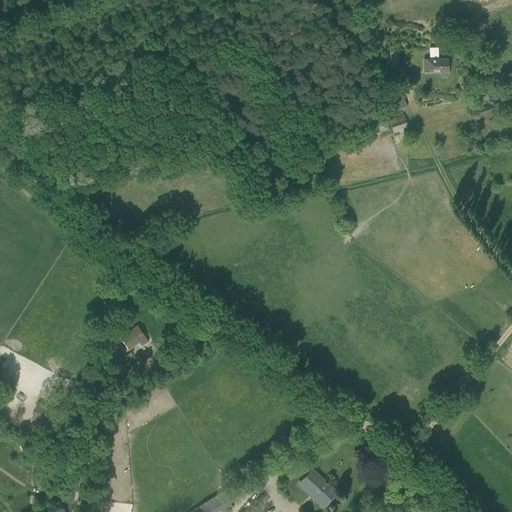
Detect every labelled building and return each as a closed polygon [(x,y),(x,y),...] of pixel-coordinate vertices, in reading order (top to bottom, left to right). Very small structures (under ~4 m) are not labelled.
[(429,59),(424,59),(424,71),(439,70),(447,70),(447,64),(447,58),(438,59),(438,47),(429,48),(429,59)] [(401,94),(388,99),(393,111),(406,106),(401,94)] [(392,130),(397,129),(407,126),(404,118),(390,123),(392,130)] [(137,325),(129,331),(120,337),(127,348),(138,341),(141,345),(148,341),(137,325)] [(116,362),(108,368),(112,375),(120,369),(116,362)] [(54,429),(59,417),(61,414),(38,404),(32,417),(46,423),(45,425),(54,429)] [(324,503),(335,491),(334,490),(334,491),(333,490),(334,489),(330,486),(329,486),(326,483),(326,482),(325,481),(324,481),(319,477),(318,479),(313,474),(315,473),(311,469),(298,484),(299,484),(310,494),(310,495),(313,492),(324,503)] [(190,511),(188,511),(221,511),(223,511),(231,506),(222,491),(214,496),(190,511)]
